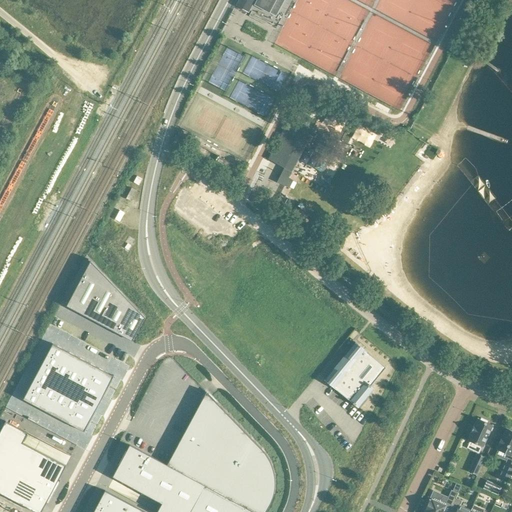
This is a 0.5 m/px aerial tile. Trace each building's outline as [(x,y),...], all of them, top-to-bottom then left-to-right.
[(238,0),(236,5),(245,10),(245,9),(249,0),(251,0),(256,3),(255,5),(269,12),(275,0),(238,0)] [(292,171),(312,130),(290,118),(280,137),(279,136),(277,140),(278,140),(269,159),(292,171)] [(357,121),(348,140),(376,152),(384,134),(357,121)] [(439,149),(431,145),(425,154),(432,160),(433,160),(437,155),(438,155),(437,158),(440,160),(444,153),(438,149),(439,149)] [(218,156),(213,165),(228,173),(232,164),(218,156)] [(285,185),(289,187),(293,180),(281,174),(277,181),(285,185)] [(139,185),(142,178),(137,176),(133,182),(139,185)] [(136,190),(132,188),(126,198),(130,201),(136,190)] [(181,234),(180,242),(180,249),(181,251),(181,253),(182,256),(183,260),(183,261),(184,263),(186,265),(186,266),(188,269),(188,270),(190,271),(190,272),(191,273),(193,275),(198,279),(202,283),(199,288),(215,301),(249,259),(211,228),(218,220),(198,204),(194,209),(190,214),(190,215),(190,214),(186,221),(183,227),(181,234)] [(120,210),(115,219),(120,221),(124,213),(120,210)] [(90,261),(66,305),(131,340),(132,341),(142,322),(144,317),(138,311),(90,261)] [(277,281),(238,330),(255,344),(256,343),(265,349),(274,357),(270,362),(290,378),(325,336),(323,318),(303,302),(277,281)] [(355,342),(355,343),(325,380),(324,379),(324,380),(358,408),(358,407),(373,388),(374,389),(374,388),(371,386),(386,367),(355,342)] [(53,343),(47,353),(61,360),(66,350),(53,343)] [(56,369),(51,378),(62,384),(77,356),(66,350),(61,360),(56,369)] [(47,353),(43,362),(56,369),(61,360),(47,353)] [(77,356),(62,384),(72,389),(87,362),(77,356)] [(43,362),(38,371),(51,378),(56,369),(43,362)] [(87,362),(72,389),(83,395),(90,381),(98,367),(87,362)] [(98,367),(90,381),(106,390),(114,375),(113,375),(98,367)] [(38,371),(33,380),(46,387),(51,378),(38,371)] [(41,396),(36,406),(47,411),(62,384),(51,378),(46,387),(41,396)] [(33,380),(28,389),(41,396),(46,387),(33,380)] [(90,381),(83,395),(99,403),(106,390),(90,381)] [(62,384),(47,411),(58,417),(72,389),(62,384)] [(28,389),(23,399),(36,406),(41,396),(28,389)] [(72,389),(58,417),(68,423),(75,409),(83,395),(72,389)] [(201,401),(167,464),(205,485),(255,511),(265,511),(269,506),(271,502),(272,498),(274,494),(274,490),(275,485),(275,481),(275,477),(274,472),(273,468),(271,464),(270,460),(267,456),(265,453),(262,449),(211,397),(206,392),(201,401)] [(83,395),(75,409),(91,417),(99,403),(83,395)] [(75,409),(68,423),(83,431),(84,431),(91,417),(75,409)] [(471,433),(468,440),(482,447),(492,425),(487,422),(487,421),(481,418),(480,419),(478,418),(475,425),(474,425),(470,433),(471,433)] [(6,421),(0,431),(0,467),(50,494),(66,465),(23,442),(28,432),(6,421)] [(502,435),(497,447),(497,448),(511,455),(511,431),(506,428),(503,436),(502,435)] [(255,511),(205,485),(167,464),(129,444),(112,476),(162,503),(156,511),(255,511)] [(476,475),(477,475),(485,457),(477,453),(469,471),(476,475)] [(511,461),(508,459),(500,477),(508,480),(511,470),(511,461)] [(0,467),(0,492),(36,511),(40,511),(50,494),(0,467)] [(146,511),(105,490),(93,511),(146,511)] [(426,511),(441,511),(446,503),(451,506),(452,506),(455,498),(456,498),(458,493),(456,492),(451,490),(447,498),(442,495),(439,503),(432,500),(431,501),(429,500),(425,510),(427,511),(426,511)] [(462,501),(456,498),(455,498),(452,506),(451,506),(449,511),(451,511),(469,511),(470,510),(460,506),(462,501)]
